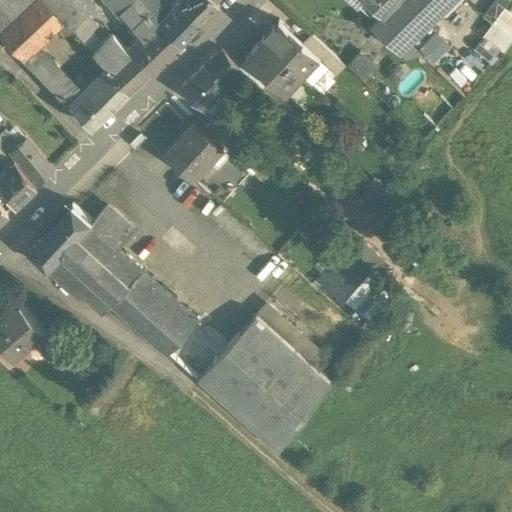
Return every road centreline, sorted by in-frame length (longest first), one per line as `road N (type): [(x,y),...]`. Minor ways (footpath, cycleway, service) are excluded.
road 1 (secondary): [(0,256),(243,0)]
road 2 (track): [(204,397),(334,511)]
